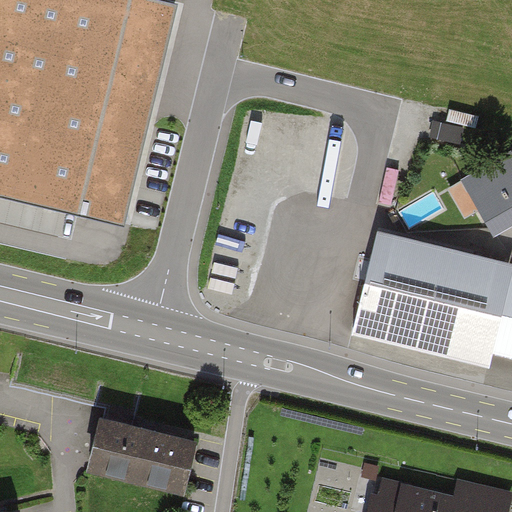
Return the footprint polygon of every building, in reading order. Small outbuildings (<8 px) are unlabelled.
[(0,0),(0,195),(123,226),(178,8),(145,0),(0,0)] [(511,224),(511,157),(511,156),(466,183),(496,234),(511,224)] [(508,288),(371,255),(353,330),(489,363),(493,348),(508,288)] [(511,276),(508,288),(493,348),(511,352),(511,276)] [(198,438),(94,414),(82,464),(187,488),(198,438)] [(453,493),(384,477),(378,500),(369,497),(365,511),(505,511),(511,490),(457,478),(453,493)]
